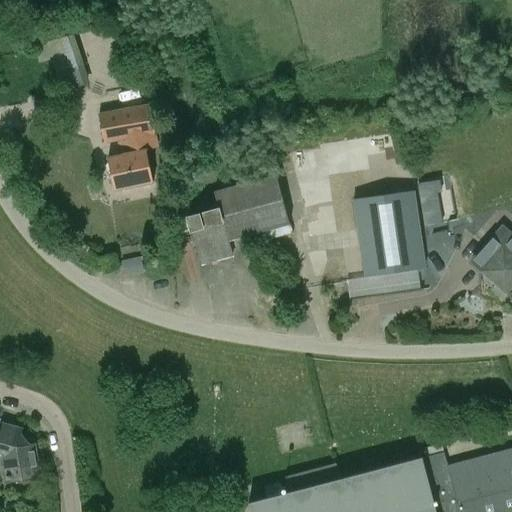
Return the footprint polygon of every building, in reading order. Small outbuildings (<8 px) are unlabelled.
[(90,83),(74,34),(36,46),(41,62),(51,58),(62,92),(90,83)] [(158,147),(155,134),(149,104),(99,114),(104,143),(120,140),(123,155),(107,158),(114,190),(153,182),(147,153),(152,152),(151,148),(158,147)] [(200,263),(233,254),(229,242),(290,225),(276,174),(213,191),(218,209),(188,217),(200,263)] [(437,192),(442,191),(440,180),(417,184),(424,226),(442,223),(437,192)] [(364,278),(425,269),(414,191),(353,200),(364,278)] [(511,235),(502,227),(471,261),(506,292),(511,284),(511,235)] [(20,434),(21,432),(2,427),(0,432),(0,457),(3,458),(7,479),(37,474),(31,444),(29,445),(20,434)] [(511,511),(511,448),(447,465),(443,451),(340,479),(336,464),(285,477),(289,492),(250,502),(252,511),(511,511)]
